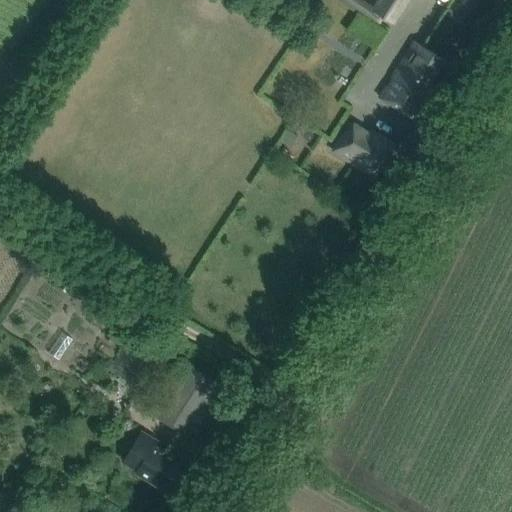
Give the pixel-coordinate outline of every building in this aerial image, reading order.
[(378,0),(373,9),(393,22),(407,0),(378,0)] [(472,0),(455,0),(447,14),(462,24),(476,2),(472,0)] [(432,87),(428,84),(443,59),(423,46),(388,101),(408,114),(413,117),(432,87)] [(394,144),(377,133),(370,129),(370,130),(354,120),(332,149),(374,176),(387,156),(386,156),(394,144)] [(289,129),(283,139),(290,144),(297,134),(289,129)] [(37,295),(64,313),(73,298),(47,281),(37,295)] [(109,371),(136,388),(163,347),(135,329),(109,371)] [(183,359),(150,410),(194,439),(227,387),(183,359)] [(123,461),(138,470),(138,471),(164,487),(180,462),(155,447),(159,441),(142,431),(138,437),(126,455),(123,461)]
